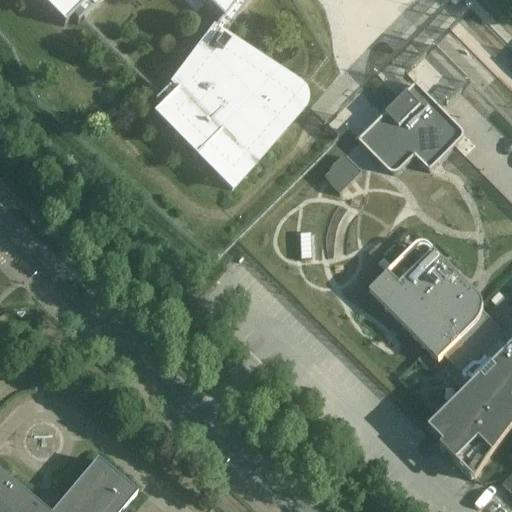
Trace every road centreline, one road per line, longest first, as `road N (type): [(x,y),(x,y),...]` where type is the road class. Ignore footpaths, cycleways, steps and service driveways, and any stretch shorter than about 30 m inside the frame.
road 1 (tertiary): [(300,511),(0,220)]
road 2 (unknown): [(0,436),(36,414),(69,416),(185,511)]
